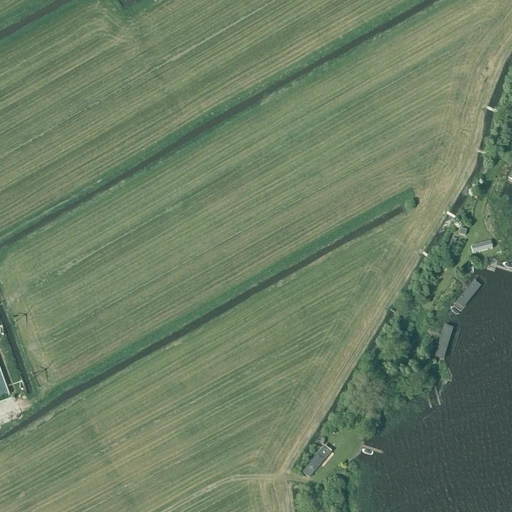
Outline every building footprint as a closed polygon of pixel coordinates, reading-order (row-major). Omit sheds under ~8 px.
[(511,164),(503,182),(511,186),(511,164)] [(490,242),(471,248),(472,255),(492,250),(490,242)] [(448,253),(446,256),(452,262),(455,259),(448,253)] [(482,286),(474,279),(452,306),(460,313),(482,286)] [(454,330),(443,327),(433,357),(444,361),(454,330)] [(0,399),(10,396),(0,365),(0,399)] [(334,425),(330,430),(334,434),(339,429),(334,425)] [(308,479),(324,460),(318,455),(302,474),(308,479)]
